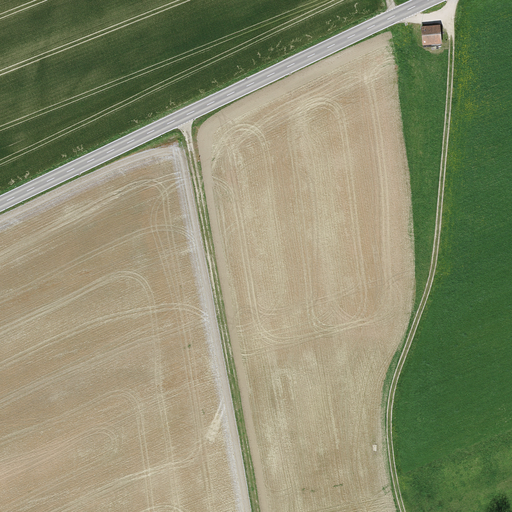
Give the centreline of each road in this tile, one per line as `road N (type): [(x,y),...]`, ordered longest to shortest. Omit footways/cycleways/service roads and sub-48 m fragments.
road 1 (track): [(453,0),(435,256),(391,393),(389,441),(403,511)]
road 2 (secondary): [(428,0),(0,204)]
road 3 (track): [(182,116),(252,511)]
